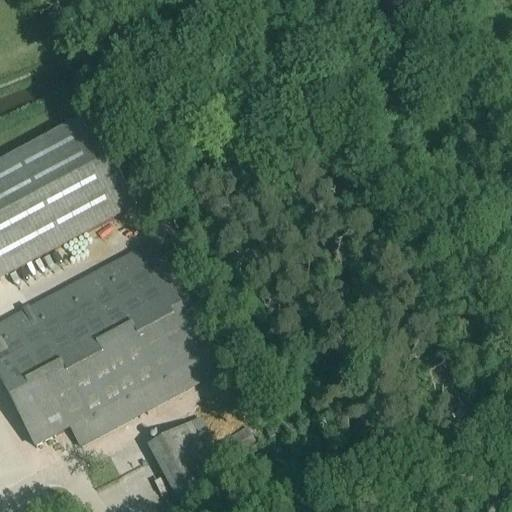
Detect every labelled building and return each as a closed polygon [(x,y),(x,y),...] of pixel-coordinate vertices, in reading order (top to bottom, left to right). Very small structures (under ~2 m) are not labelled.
[(0,283),(137,210),(89,119),(0,166),(0,283)] [(82,449),(222,374),(153,246),(0,328),(0,380),(37,449),(72,430),(82,449)] [(441,416),(444,423),(451,420),(448,413),(441,416)] [(182,511),(201,511),(228,498),(191,428),(149,450),(182,511)] [(227,470),(260,452),(247,429),(215,447),(227,470)]
